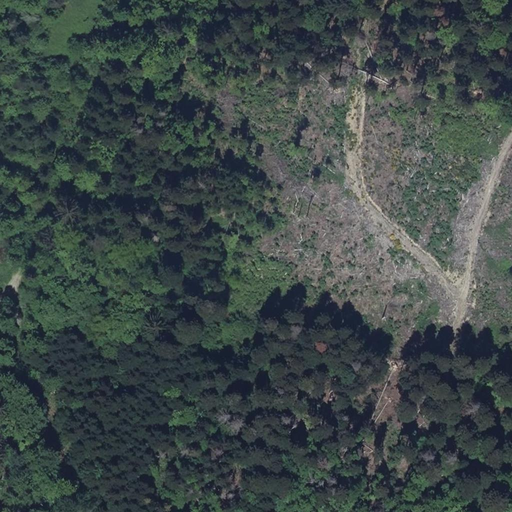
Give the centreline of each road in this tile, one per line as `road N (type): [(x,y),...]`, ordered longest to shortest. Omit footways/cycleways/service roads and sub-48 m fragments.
road 1 (track): [(511,137),(462,289),(364,197),(354,145),(376,0)]
road 2 (track): [(0,472),(20,338),(0,340)]
